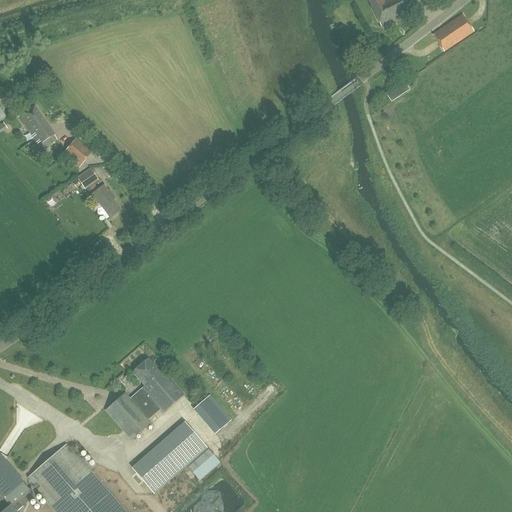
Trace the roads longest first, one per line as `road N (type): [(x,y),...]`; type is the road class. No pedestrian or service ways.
road 1 (unclassified): [(0,351),(358,82)]
road 2 (unknown): [(175,221),(68,129)]
road 3 (unclassified): [(467,0),(358,82)]
